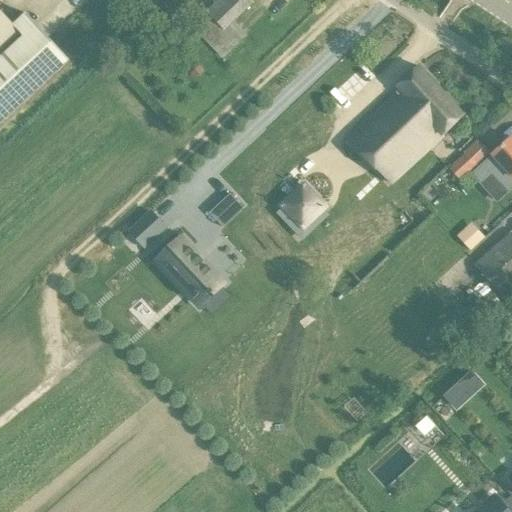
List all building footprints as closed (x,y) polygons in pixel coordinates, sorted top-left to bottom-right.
[(0,0),(0,125),(71,60),(27,13),(14,25),(0,9),(0,0)] [(219,0),(208,11),(211,14),(194,30),(223,60),(248,36),(234,22),(254,2),(251,0),(219,0)] [(393,183),(465,114),(419,65),(397,86),(402,91),(351,139),(393,183)] [(494,154),(492,156),(477,140),(463,153),(464,154),(449,168),(461,180),(476,166),(478,168),(473,173),(482,183),(491,176),(509,194),(511,191),(511,136),(494,153),(494,154)] [(310,232),(325,218),(319,212),(324,207),(305,187),(284,206),(285,207),(278,213),(298,233),(304,226),(310,232)] [(224,228),(244,209),(230,194),(210,213),(224,228)] [(166,227),(152,212),(130,233),(144,248),(166,227)] [(507,235),(511,230),(511,212),(498,225),(507,235)] [(472,223),(456,237),(469,251),(484,238),(472,223)] [(511,232),(477,265),(506,296),(511,290),(511,232)] [(218,281),(177,239),(153,261),(194,304),(218,281)] [(483,320),(474,310),(465,320),(473,329),(483,320)] [(474,373),(446,398),(459,412),(487,387),(474,373)] [(433,445),(446,433),(429,414),(415,426),(433,445)] [(413,426),(399,440),(417,459),(432,446),(413,426)]
